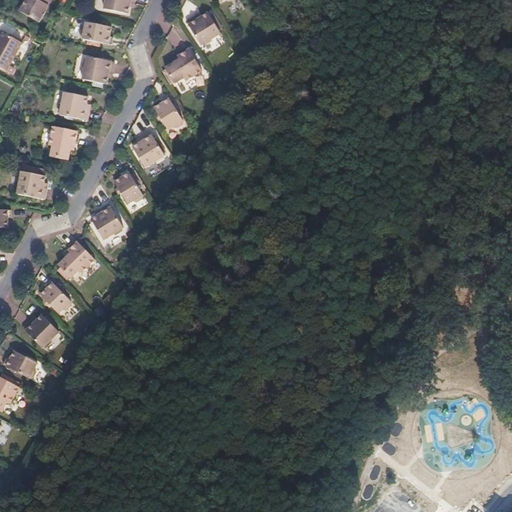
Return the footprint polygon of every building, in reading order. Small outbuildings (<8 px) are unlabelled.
[(28,0),(27,2),(21,12),(41,24),(54,0),(28,0)] [(137,0),(108,0),(106,10),(130,14),(132,8),(133,2),(137,3),(137,0)] [(199,15),(189,21),(203,45),(224,33),(210,12),(204,16),(200,18),(199,15)] [(86,29),(83,30),(82,36),(84,40),(114,46),(116,38),(113,38),(115,28),(89,23),(87,29),(86,29)] [(24,46),(6,36),(0,45),(0,67),(9,73),(24,46)] [(176,61),(168,66),(178,83),(187,77),(189,80),(205,70),(192,47),(181,54),(182,57),(176,61)] [(117,63),(89,58),(84,82),(109,86),(110,79),(111,74),(115,75),(117,63)] [(89,98),(65,93),(61,116),(89,121),(91,109),(87,109),(88,104),(89,98)] [(165,101),(156,106),(170,129),(177,125),(178,127),(185,123),(184,121),(185,121),(169,94),(163,97),(165,101)] [(79,134),(55,128),(51,147),(54,148),(52,159),(69,163),(72,152),(73,147),(76,148),(79,134)] [(140,143),(134,146),(148,168),(166,157),(151,131),(141,138),(143,141),(140,143)] [(123,175),(115,181),(130,204),(135,201),(138,202),(145,198),(145,195),(129,169),(122,173),(123,175)] [(47,177),(23,172),(19,196),(46,201),(49,190),(45,189),(46,184),(47,177)] [(97,215),(91,218),(104,240),(125,228),(109,203),(99,209),(101,212),(97,215)] [(0,228),(8,229),(8,219),(12,219),(12,210),(0,210),(0,228)] [(73,253),(69,258),(61,265),(73,278),(81,271),(83,273),(95,262),(78,243),(70,250),(73,253)] [(48,287),(41,294),(61,314),(65,309),(68,310),(73,305),(73,301),(72,300),(53,279),(46,285),(48,287)] [(34,318),(25,327),(44,348),(62,331),(45,313),(40,317),(36,321),(34,318)] [(7,358),(4,364),(30,379),(31,378),(32,379),(34,378),(37,372),(37,369),(36,369),(39,363),(16,351),(11,360),(7,358)] [(0,410),(3,412),(8,402),(11,404),(20,387),(0,375),(0,410)]
